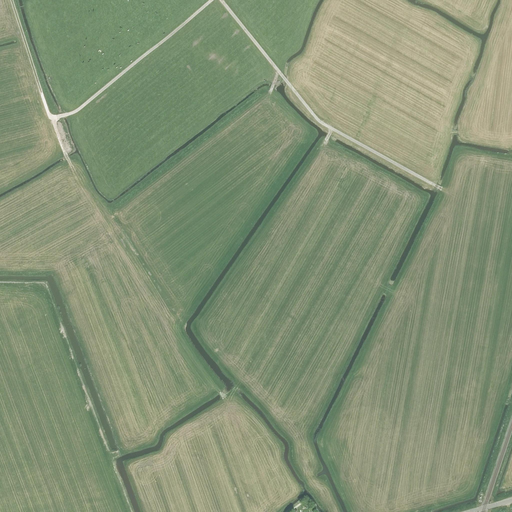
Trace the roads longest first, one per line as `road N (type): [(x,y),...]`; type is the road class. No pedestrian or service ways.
road 1 (track): [(11,0),(52,116),(80,108),(212,0)]
road 2 (track): [(221,0),(322,123),(441,189)]
